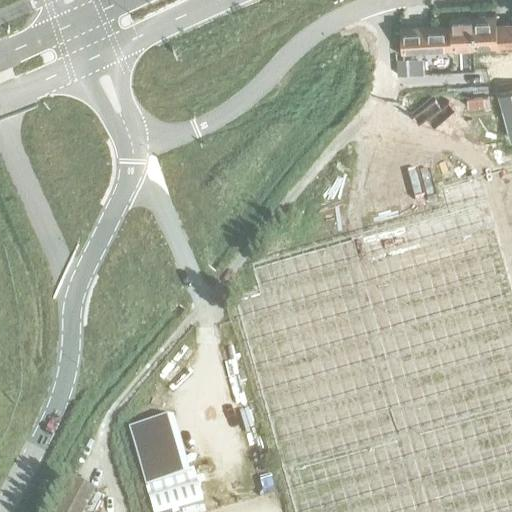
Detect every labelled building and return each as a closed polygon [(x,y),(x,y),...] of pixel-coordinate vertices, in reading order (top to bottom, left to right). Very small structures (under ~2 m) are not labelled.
[(498,48),(511,46),(511,21),(496,23),(495,14),(472,15),(474,44),(498,43),(498,48)] [(451,46),(474,44),(472,15),(449,16),(450,34),(441,35),(441,31),(400,33),(401,52),(442,50),(442,53),(451,52),(451,46)] [(511,88),(499,92),(511,139),(511,88)] [(189,477),(172,419),(128,432),(145,490),(189,477)] [(84,511),(95,493),(94,493),(73,482),(57,511),(84,511)] [(196,484),(147,499),(150,511),(175,511),(202,504),(196,484)]
